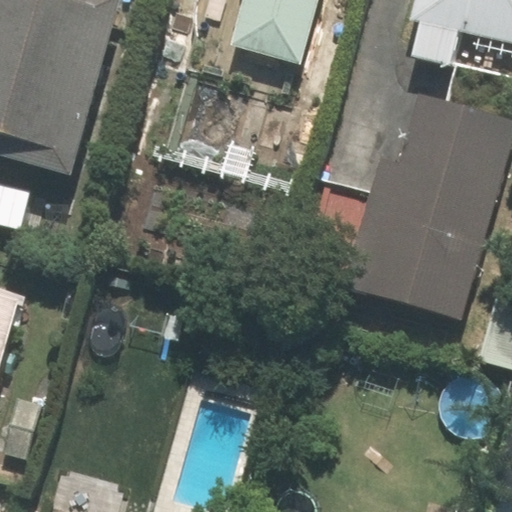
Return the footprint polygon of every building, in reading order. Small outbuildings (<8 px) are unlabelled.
[(0,0),(0,160),(82,179),(122,0),(0,0)] [(249,0),(236,49),(309,68),(326,0),(249,0)] [(511,0),(422,0),(416,25),(427,27),(419,61),(456,69),(464,37),(481,41),(479,50),(511,58),(511,0)] [(407,169),(385,162),(349,290),(466,322),(511,156),(511,140),(422,116),(407,169)] [(511,281),(509,280),(486,365),(511,371),(511,281)] [(0,405),(28,298),(0,290),(0,405)] [(405,416),(400,435),(460,452),(481,372),(353,337),(342,379),(386,391),(381,410),(405,416)] [(49,406),(21,398),(3,458),(32,466),(49,406)] [(236,511),(248,455),(186,442),(170,511),(236,511)] [(0,511),(6,511),(8,504),(0,502),(0,511)]
